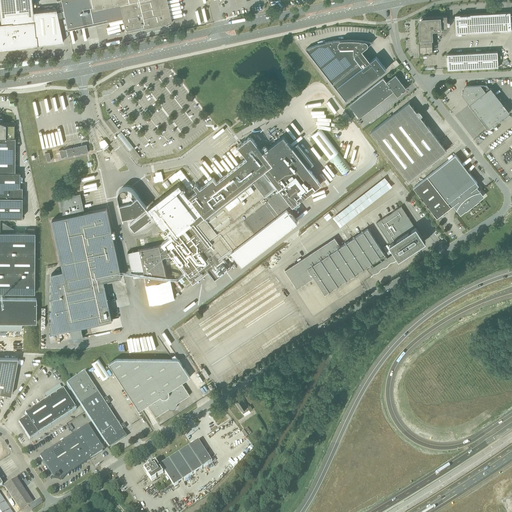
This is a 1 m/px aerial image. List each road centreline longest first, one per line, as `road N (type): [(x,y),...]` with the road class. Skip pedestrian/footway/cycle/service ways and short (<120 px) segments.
road 1 (unclassified): [(53,506),(504,210),(506,194),(417,78)]
road 2 (unknown): [(42,243),(45,343),(83,341),(125,327),(135,309),(192,300),(366,161),(367,145),(324,89),(285,108),(303,131)]
road 3 (primary): [(0,85),(388,6)]
road 4 (primary): [(357,0),(0,72)]
road 5 (motorway): [(511,416),(468,443),(437,446),(400,429),(387,399),(393,366),(422,334),(511,291)]
road 6 (motorway): [(511,275),(454,298),(392,347),(302,511)]
road 7 (unknown): [(271,266),(187,324),(201,358),(211,369),(301,310)]
road 8 (motorway): [(511,430),(383,511)]
road 9 (unknown): [(144,447),(89,365),(68,369)]
